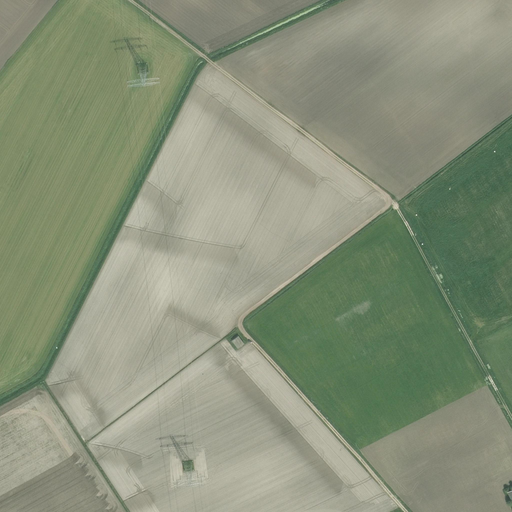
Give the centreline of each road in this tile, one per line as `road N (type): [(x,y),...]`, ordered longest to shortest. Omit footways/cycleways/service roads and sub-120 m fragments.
road 1 (track): [(404,511),(240,325),(393,202)]
road 2 (track): [(130,0),(393,202)]
road 3 (track): [(393,202),(511,416)]
